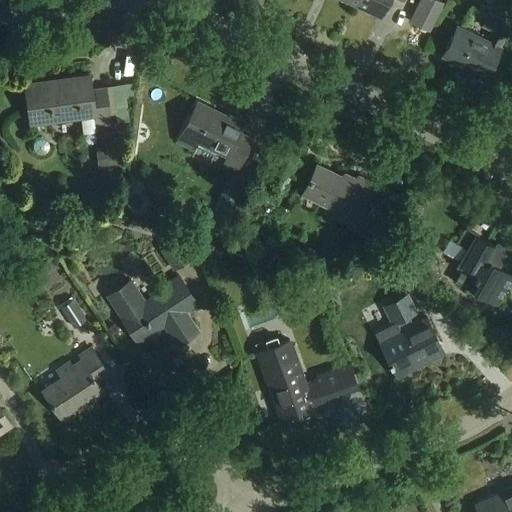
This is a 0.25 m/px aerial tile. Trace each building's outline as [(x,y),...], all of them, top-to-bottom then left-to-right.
[(358,0),(356,5),(380,17),(387,0),(397,0),(402,2),(403,0),(358,0)] [(421,0),(411,21),(429,30),(442,4),(434,0),(421,0)] [(511,26),(488,15),(483,26),(493,31),(488,42),(457,26),(443,56),(468,68),(466,72),(484,81),(500,48),(499,47),(505,36),(511,26)] [(93,90),(91,76),(26,85),(32,125),(96,116),(98,128),(113,126),(107,88),(93,90)] [(229,114),(199,100),(178,142),(195,151),(199,142),(228,156),(224,165),(237,171),(254,137),(241,131),(246,120),(230,112),(229,114)] [(117,150),(96,152),(98,167),(118,165),(117,150)] [(339,176),(316,165),(302,194),(331,208),(331,214),(351,223),(351,228),(367,235),(382,204),(368,197),(373,185),(357,177),(349,182),(338,177),(339,176)] [(213,208),(227,215),(229,216),(239,197),(223,189),(213,208)] [(457,243),(467,249),(475,234),(465,228),(457,243)] [(242,231),(227,237),(234,253),(249,247),(242,231)] [(495,245),(476,234),(459,264),(463,267),(455,281),(498,305),(511,279),(511,274),(487,260),(495,245)] [(160,250),(174,271),(193,258),(179,237),(160,250)] [(106,295),(121,318),(138,343),(164,326),(177,345),(198,331),(185,311),(196,304),(178,277),(167,284),(169,286),(146,301),(131,279),(106,295)] [(313,285),(290,293),(299,317),(321,309),(313,285)] [(394,324),(375,333),(380,342),(397,376),(419,364),(417,360),(441,348),(427,319),(413,325),(409,316),(415,313),(406,295),(385,306),(394,324)] [(74,329),(86,320),(73,300),(60,308),(74,329)] [(306,385),(295,355),(290,341),(257,353),(283,422),(315,410),(313,405),(359,388),(351,364),(317,377),(318,380),(306,385)] [(258,353),(265,350),(262,342),(255,344),(258,353)] [(107,372),(91,348),(79,357),(84,364),(74,370),(69,363),(57,372),(61,379),(43,391),(60,418),(77,407),(79,411),(104,394),(95,380),(107,372)] [(0,433),(12,426),(0,407),(0,433)] [(511,511),(511,486),(475,503),(479,511),(511,511)]
